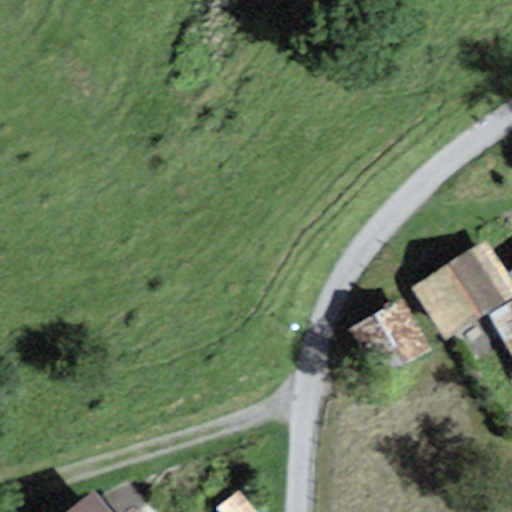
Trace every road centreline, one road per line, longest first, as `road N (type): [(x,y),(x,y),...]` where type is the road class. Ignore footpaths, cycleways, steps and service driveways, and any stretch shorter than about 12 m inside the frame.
road 1 (residential): [(511,119),(425,181),(344,277),(308,409),(303,511)]
road 2 (track): [(308,409),(0,495)]
